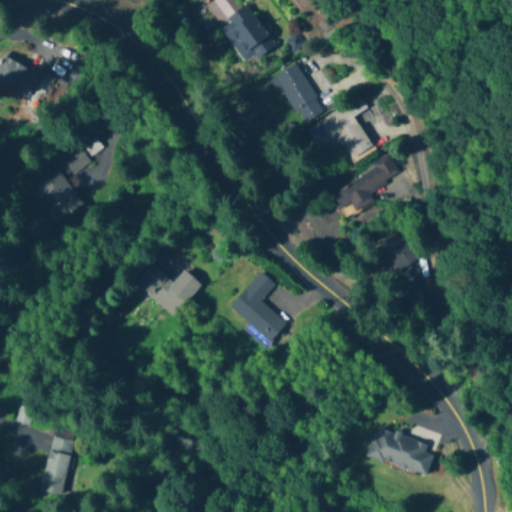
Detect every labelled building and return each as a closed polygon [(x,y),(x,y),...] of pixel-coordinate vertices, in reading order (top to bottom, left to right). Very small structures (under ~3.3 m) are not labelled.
[(246,63),(273,47),(248,4),(221,20),(246,63)] [(3,56),(0,62),(0,83),(28,97),(40,73),(3,56)] [(271,78),(299,126),(323,112),(295,64),(271,78)] [(354,116),(366,109),(360,98),(306,128),(322,157),(342,146),(351,162),(372,150),(354,116)] [(72,175),(89,162),(77,145),(60,158),(72,175)] [(330,190),(344,217),(373,203),(367,192),(399,176),(390,159),(330,190)] [(34,182),(57,220),(81,206),(57,167),(34,182)] [(417,259),(399,232),(381,245),(399,272),(417,259)] [(132,284),(172,318),(200,285),(183,270),(172,283),(149,263),(132,284)] [(260,301),(274,285),(260,272),(229,307),(269,343),(285,323),(260,301)] [(26,412),(17,412),(18,422),(27,421),(26,412)] [(427,442),(375,428),(366,459),(427,474),(432,455),(424,453),(427,442)] [(39,490),(61,495),(72,440),(50,436),(39,490)]
